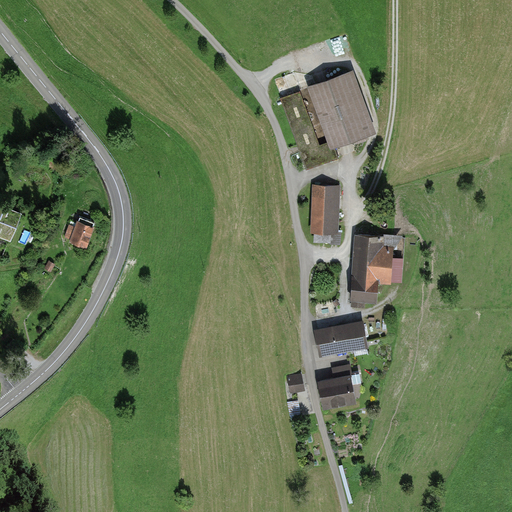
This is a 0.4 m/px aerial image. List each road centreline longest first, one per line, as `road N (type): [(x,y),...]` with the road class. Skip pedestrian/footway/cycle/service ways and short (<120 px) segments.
road 1 (residential): [(348,511),(306,340),(307,259),(278,126),(170,0)]
road 2 (tertiary): [(18,394),(81,330),(107,286),(122,247),(123,208),(99,153),(0,29)]
road 3 (track): [(307,259),(347,250),(393,124),(396,0)]
